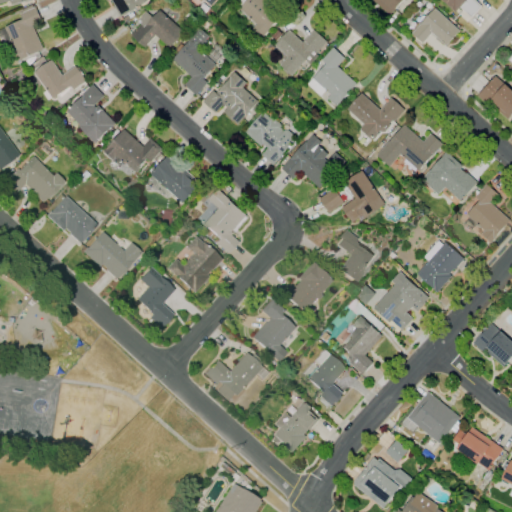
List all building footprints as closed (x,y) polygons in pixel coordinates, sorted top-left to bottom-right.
[(146,0),(148,2),(122,17),(112,0),(146,0)] [(269,0),(268,2),(283,15),(262,38),(253,30),(258,24),(240,8),(247,0),(269,0)] [(404,0),(391,15),(373,0),(404,0)] [(466,0),(456,12),(442,0),(466,0)] [(469,0),(462,9),(472,16),(481,4),(474,0),(469,0)] [(36,7),(44,24),(34,29),(43,50),(17,62),(12,50),(15,49),(5,27),(23,19),(20,14),(36,7)] [(435,8),(460,31),(447,46),(432,32),(423,43),(412,33),(435,8)] [(147,11),(153,17),(160,9),(184,32),(171,47),(156,34),(145,46),(133,35),(142,26),(137,21),(147,11)] [(201,28),(209,36),(198,49),(216,65),(204,79),(209,83),(197,96),(185,85),(192,77),(172,60),(201,28)] [(315,30),(328,42),(317,54),(320,56),(311,65),(307,61),(293,76),(281,65),(288,57),(276,46),(290,30),(304,43),(315,30)] [(333,47),(345,58),(338,67),(358,85),(338,107),(328,98),(331,95),(314,79),(327,64),(322,60),(333,47)] [(34,72),(52,60),(63,75),(76,65),(87,81),(73,91),(70,87),(53,99),(34,72)] [(203,101),(214,90),(217,93),(235,72),(247,83),(244,88),(260,102),(239,125),(224,111),(228,107),(224,104),(216,113),(203,101)] [(496,76),(511,89),(511,115),(508,120),(479,95),(496,76)] [(93,85),(104,97),(95,106),(96,107),(99,104),(117,124),(95,144),(79,126),(80,125),(68,111),(83,97),(81,95),(93,85)] [(363,93),(380,110),(393,98),(405,109),(394,122),(392,120),(390,122),(391,126),(385,132),(380,131),(373,140),(360,129),(365,124),(348,108),(363,93)] [(245,131),(264,112),(271,118),(273,116),(284,125),(282,128),(285,130),(290,130),(298,138),(274,166),(262,155),(268,148),(264,144),(262,147),(245,131)] [(405,124),(424,142),(432,133),(444,144),(419,171),(401,154),(390,166),(377,155),(405,124)] [(125,128),(143,145),(151,137),(164,149),(151,163),(147,159),(134,172),(122,161),(118,164),(104,151),(125,128)] [(0,129),(18,153),(0,167),(0,129)] [(280,167),(305,140),(307,141),(314,133),(323,140),(319,145),(329,154),(325,158),(328,161),(336,151),(346,160),(321,188),(301,171),(294,179),(280,167)] [(447,151),(464,166),(461,169),(476,182),(461,200),(446,186),(439,194),(422,180),(447,151)] [(3,180),(15,168),(17,170),(31,155),(51,175),(54,172),(63,181),(41,202),(23,183),(15,191),(3,180)] [(168,155),(198,181),(194,186),(196,188),(183,203),(151,174),(168,155)] [(346,182),(364,170),(386,204),(364,219),(362,215),(352,222),(343,207),(356,198),(346,182)] [(487,183),(499,194),(491,203),(511,220),(491,242),(483,234),(486,231),(467,214),(478,201),(474,197),(487,183)] [(320,198),(336,187),(345,202),(330,212),(320,198)] [(218,188),(248,214),(230,234),(238,241),(227,253),(216,243),(220,238),(205,225),(219,208),(208,199),(218,188)] [(63,195),(96,224),(78,243),(67,233),(68,232),(63,228),(61,230),(44,215),(63,195)] [(346,229),(360,239),(357,243),(375,254),(357,281),(339,270),(350,253),(336,244),(346,229)] [(100,231),(121,250),(128,242),(140,252),(116,278),(100,263),(98,266),(82,252),(100,231)] [(194,236),(219,258),(205,274),(208,276),(194,292),(166,267),(174,258),(181,265),(192,253),(184,247),(194,236)] [(446,242),(464,259),(450,274),(452,275),(437,292),(417,273),(446,242)] [(312,261),(332,279),(302,312),(283,294),(293,284),(294,285),(299,280),(297,277),(312,261)] [(149,265),(174,288),(160,303),(172,314),(160,327),(149,316),(151,314),(134,298),(145,287),(136,278),(149,265)] [(400,271),(422,291),(404,311),(413,319),(403,330),(392,320),(390,322),(374,307),(395,284),(391,281),(400,271)] [(271,297),(284,309),(281,313),(294,326),(277,344),(285,352),(277,360),(251,335),(269,317),(260,309),(271,297)] [(361,314),(383,335),(365,355),(373,363),(364,373),(351,362),(352,360),(349,357),(350,355),(333,340),(351,321),(353,323),(361,314)] [(492,323),(501,331),(502,330),(511,338),(511,357),(505,366),(486,349),(484,352),(474,343),(492,323)] [(216,359),(228,370),(245,351),(262,367),(234,396),(232,394),(226,400),(215,390),(221,384),(217,380),(215,383),(203,373),(216,359)] [(328,353),(344,368),(331,382),(343,393),(332,405),(304,380),(328,353)] [(428,391),(461,417),(440,443),(408,418),(428,391)] [(301,402),(319,418),(304,435),(306,436),(292,451),(272,434),(278,428),(272,423),(284,411),(289,416),(301,402)] [(472,426),(504,448),(489,470),(458,449),(460,445),(453,440),(461,429),(467,434),(472,426)] [(397,440),(408,450),(399,462),(387,452),(397,440)] [(380,458),(394,469),(401,469),(413,479),(404,491),(400,488),(384,509),(353,483),(367,468),(366,466),(374,457),(379,461),(380,458)] [(511,483),(502,478),(511,459),(511,483)] [(212,511),(231,482),(260,500),(252,511),(212,511)] [(419,492),(440,505),(437,509),(443,511),(394,511),(398,507),(403,510),(412,497),(415,499),(419,492)]
